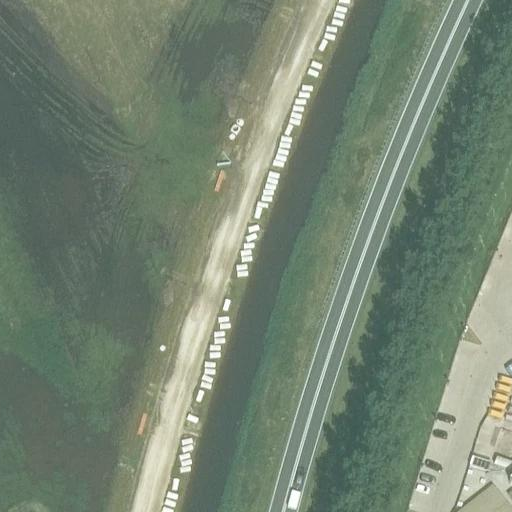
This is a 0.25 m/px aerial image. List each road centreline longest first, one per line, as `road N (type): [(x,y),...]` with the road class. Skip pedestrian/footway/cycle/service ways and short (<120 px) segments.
road 1 (trunk): [(285,511),(364,256),(469,0)]
road 2 (unclassified): [(145,511),(252,161),(316,0)]
